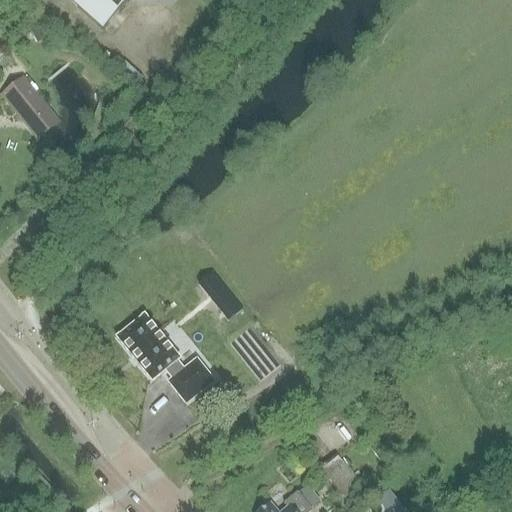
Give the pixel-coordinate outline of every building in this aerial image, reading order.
[(0,0),(0,5),(3,10),(14,0),(0,0)] [(130,0),(68,0),(103,31),(130,0)] [(23,78),(0,96),(36,142),(60,124),(23,78)] [(175,265),(160,280),(200,321),(216,307),(175,265)] [(228,323),(243,311),(233,298),(218,310),(228,323)] [(184,307),(166,323),(184,344),(202,328),(184,307)] [(148,320),(121,343),(157,385),(170,374),(177,382),(178,383),(174,386),(193,407),(220,384),(202,363),(189,373),(182,364),(184,362),(148,320)] [(405,448),(394,433),(385,440),(395,455),(405,448)] [(361,486),(336,456),(320,470),(345,500),(361,486)] [(311,511),(313,511),(297,493),(284,505),(288,509),(284,511),(278,511),(271,503),(260,511),(311,511)]
